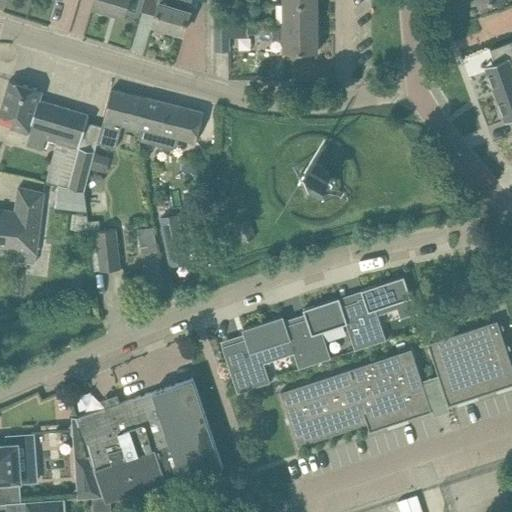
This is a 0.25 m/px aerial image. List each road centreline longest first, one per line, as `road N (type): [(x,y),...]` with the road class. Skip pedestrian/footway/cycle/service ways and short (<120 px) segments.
road 1 (residential): [(0,392),(311,263),(449,231)]
road 2 (residential): [(0,29),(193,86),(268,100),(337,99)]
road 3 (residential): [(511,210),(414,85)]
